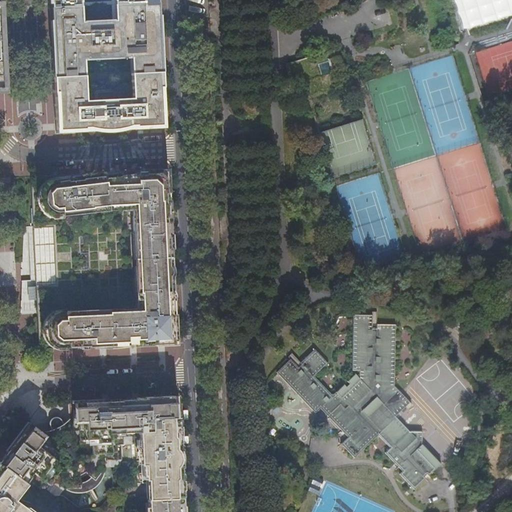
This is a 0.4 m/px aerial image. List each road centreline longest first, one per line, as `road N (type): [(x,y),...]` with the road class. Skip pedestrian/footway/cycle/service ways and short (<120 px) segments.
road 1 (secondary): [(197,376),(185,147)]
road 2 (residential): [(0,413),(17,391),(39,382),(197,376)]
road 3 (residential): [(185,147),(34,155),(12,151),(0,136)]
road 4 (secondary): [(185,147),(177,0)]
road 5 (secondary): [(203,511),(197,376)]
